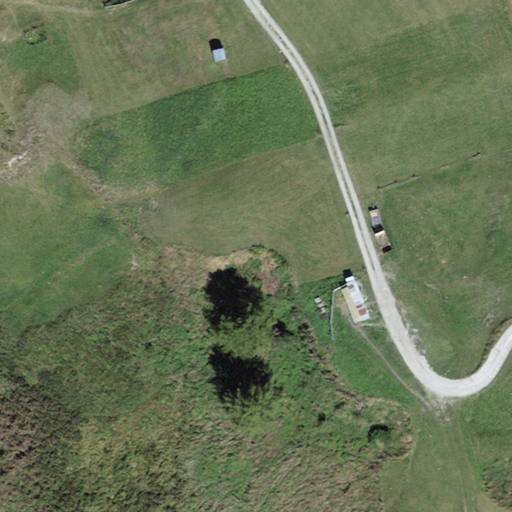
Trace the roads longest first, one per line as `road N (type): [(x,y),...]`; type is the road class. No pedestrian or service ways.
road 1 (track): [(247,0),(308,90),(408,363),(427,387),(473,385),(511,337)]
road 2 (track): [(427,387),(456,452),(465,511)]
